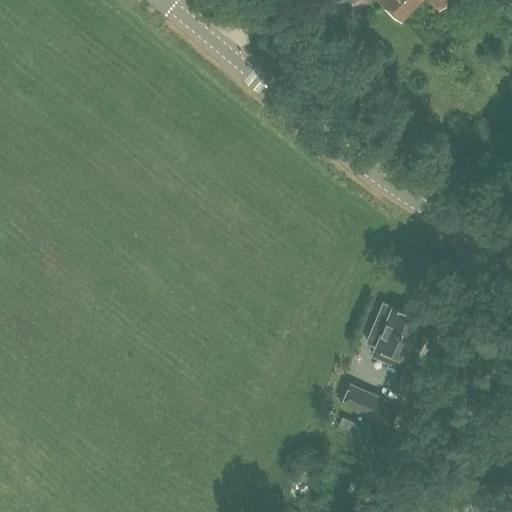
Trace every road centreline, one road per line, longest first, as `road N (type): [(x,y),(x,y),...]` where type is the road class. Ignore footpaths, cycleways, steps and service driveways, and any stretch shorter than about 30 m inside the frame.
road 1 (tertiary): [(511,244),(470,233),(410,200),(161,0)]
road 2 (track): [(349,511),(470,233)]
